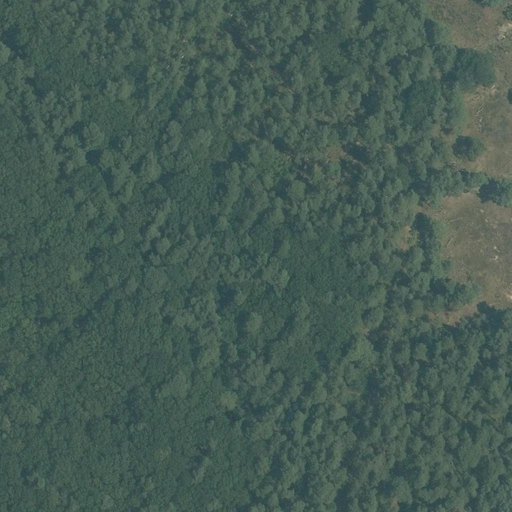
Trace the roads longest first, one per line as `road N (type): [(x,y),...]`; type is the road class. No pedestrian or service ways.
road 1 (track): [(359,0),(411,199),(339,511)]
road 2 (track): [(254,511),(262,473),(225,340),(156,240),(0,91)]
